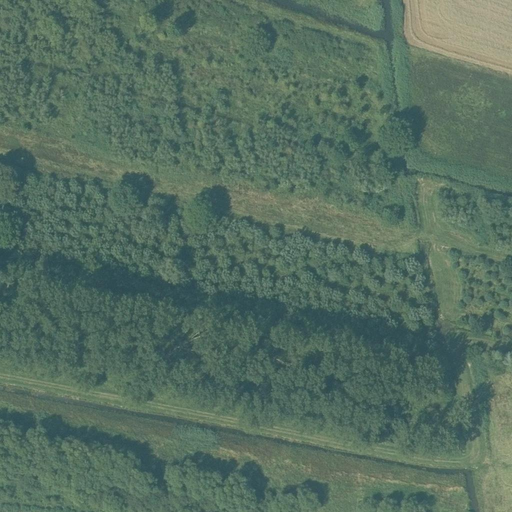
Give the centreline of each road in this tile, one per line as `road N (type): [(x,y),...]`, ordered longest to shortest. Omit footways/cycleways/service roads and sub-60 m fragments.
road 1 (track): [(0,374),(464,459),(476,446),(459,347),(511,354)]
road 2 (track): [(0,144),(328,222),(511,255)]
